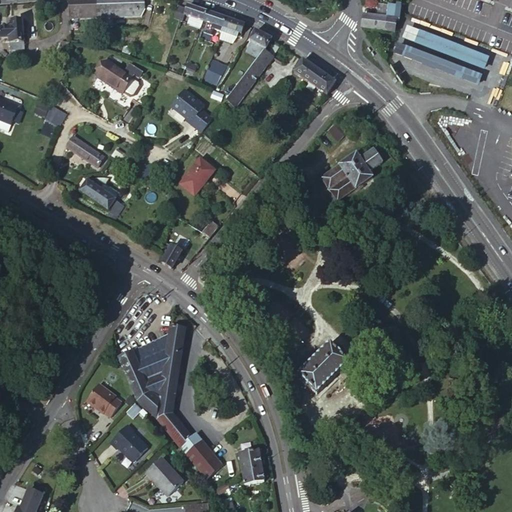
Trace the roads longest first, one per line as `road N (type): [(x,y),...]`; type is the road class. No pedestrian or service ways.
road 1 (residential): [(181,293),(288,150),(339,96),(364,82)]
road 2 (secondary): [(364,82),(392,107),(511,277)]
road 3 (secondary): [(295,498),(252,361),(217,316),(181,293)]
road 4 (secondary): [(181,293),(222,341),(258,404),(284,500)]
road 5 (secondary): [(0,186),(140,266)]
road 6 (residential): [(140,266),(58,399)]
road 7 (residential): [(58,399),(95,511)]
